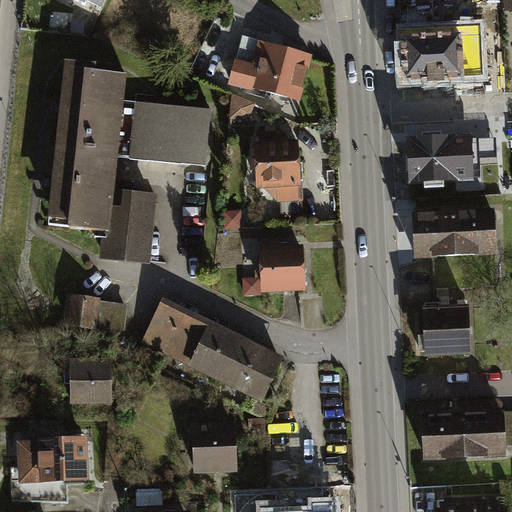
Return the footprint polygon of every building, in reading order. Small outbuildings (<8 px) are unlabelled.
[(400,0),(404,81),(429,80),(429,83),(443,83),(443,78),(482,77),(480,37),(434,39),(432,0),(400,0)] [(250,93),(297,105),(309,61),(261,49),(250,93)] [(66,185),(61,229),(114,235),(126,236),(130,194),(134,161),(140,104),(143,75),(78,68),(72,120),(66,185)] [(255,119),(255,98),(236,97),(235,118),(255,119)] [(134,161),(218,170),(224,113),(140,104),(134,161)] [(398,183),(399,199),(429,198),(428,184),(464,182),(463,169),(475,168),(474,137),(460,137),(460,136),(404,138),(406,183),(398,183)] [(308,148),(262,150),(263,189),(310,187),(308,148)] [(111,263),(159,268),(167,198),(130,194),(126,236),(114,235),(111,263)] [(413,219),(415,261),(495,258),(494,215),(413,219)] [(313,253),(264,257),(267,299),(317,295),(313,253)] [(68,296),(64,333),(123,339),(127,303),(68,296)] [(425,311),(426,356),(470,354),(468,309),(425,311)] [(170,311),(151,351),(197,372),(216,332),(170,311)] [(216,332),(197,372),(271,406),(290,366),(216,332)] [(73,364),(73,404),(115,403),(114,364),(73,364)] [(511,414),(503,415),(504,444),(511,443),(511,414)] [(424,418),(426,458),(505,455),(504,444),(503,415),(424,418)] [(200,436),(201,477),(245,475),(244,434),(200,436)] [(41,438),(44,481),(92,478),(89,436),(41,438)] [(19,482),(44,481),(41,438),(16,440),(19,482)] [(497,511),(497,498),(447,500),(447,507),(443,507),(443,511),(497,511)]
